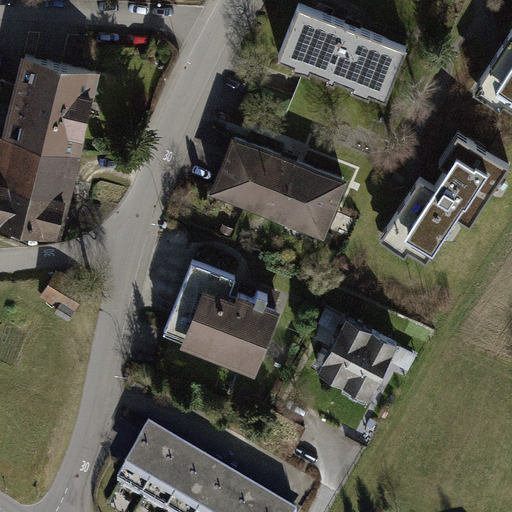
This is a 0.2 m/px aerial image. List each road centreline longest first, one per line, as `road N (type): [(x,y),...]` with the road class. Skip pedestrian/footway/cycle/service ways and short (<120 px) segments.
road 1 (residential): [(217,33),(169,139),(81,456),(55,511)]
road 2 (residential): [(0,8),(182,19),(217,33)]
